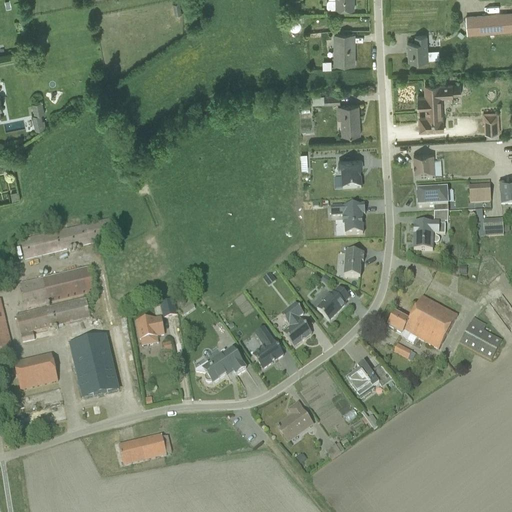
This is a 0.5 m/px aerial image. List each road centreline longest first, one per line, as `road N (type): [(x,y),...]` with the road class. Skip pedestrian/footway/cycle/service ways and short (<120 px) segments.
road 1 (unclassified): [(0,458),(145,414),(256,401),(360,325),(380,292),(389,233),(378,0)]
road 2 (track): [(326,511),(241,405)]
